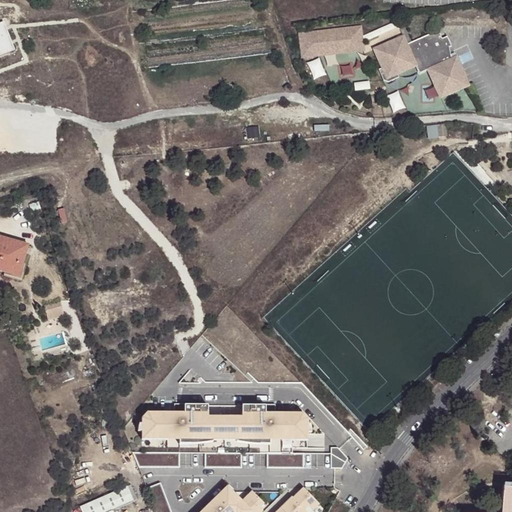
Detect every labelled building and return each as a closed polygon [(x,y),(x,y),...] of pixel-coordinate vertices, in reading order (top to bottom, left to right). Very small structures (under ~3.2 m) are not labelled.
[(299,38),(302,62),(311,60),(311,58),(328,55),(328,58),(337,56),(336,48),(353,46),(355,54),(363,53),(362,44),(396,29),(399,30),(403,38),(406,46),(411,44),(401,21),(361,39),(360,29),(299,38)] [(438,84),(435,86),(440,99),(467,87),(461,73),(462,72),(456,58),(452,60),(447,62),(441,50),(448,48),(451,48),(446,37),(442,40),(438,31),(411,44),(406,46),(403,38),(374,51),(382,69),(379,71),(384,83),(389,83),(399,79),(397,75),(416,67),(419,66),(421,66),(423,67),(425,67),(426,69),(428,71),(431,69),(438,84)] [(353,46),(336,48),(337,56),(355,54),(353,46)] [(447,62),(452,60),(448,48),(441,50),(447,62)] [(419,75),(428,71),(426,69),(425,67),(423,67),(421,66),(419,66),(416,67),(419,75)] [(428,71),(435,86),(438,84),(431,69),(428,71)] [(356,93),(367,92),(366,84),(355,86),(356,93)] [(397,90),(386,95),(393,111),(404,107),(397,90)] [(445,124),(438,125),(440,137),(446,136),(445,124)] [(440,137),(438,125),(426,127),(428,139),(440,137)] [(292,127),(280,128),(281,140),(294,138),(292,127)] [(19,278),(28,246),(0,237),(0,268),(5,270),(4,273),(19,278)] [(54,310),(47,312),(49,321),(65,316),(61,302),(53,304),(54,310)] [(192,440),(206,440),(241,441),(255,441),(255,444),(265,445),(275,445),(275,436),(287,436),(287,440),(306,440),(306,419),(301,413),(274,413),(274,405),(241,405),(241,416),(206,416),(206,405),(173,405),(173,412),(146,412),(141,418),(141,439),(160,440),(160,435),(172,435),(172,444),(182,444),(192,444),(192,440)] [(335,469),(345,463),(338,450),(332,448),(330,454),(324,454),(324,468),(335,469)] [(173,453),(129,449),(138,467),(172,468),(173,453)] [(235,453),(198,453),(198,468),(235,468),(235,453)] [(297,453),(260,453),(260,468),(297,468),(297,453)] [(171,511),(160,482),(146,488),(155,511),(171,511)] [(227,486),(200,511),(205,511),(220,498),(224,503),(234,494),(227,486)] [(511,511),(511,487),(501,487),(499,511),(511,511)] [(318,502),(304,488),(294,497),(293,497),(276,511),(307,511),(306,510),(310,506),(312,508),(318,502)] [(114,511),(134,504),(128,489),(81,509),(82,511),(114,511)] [(243,511),(247,509),(249,511),(259,511),(261,511),(259,509),(263,504),(252,492),(242,502),(234,494),(224,503),(220,498),(205,511),(243,511)]
